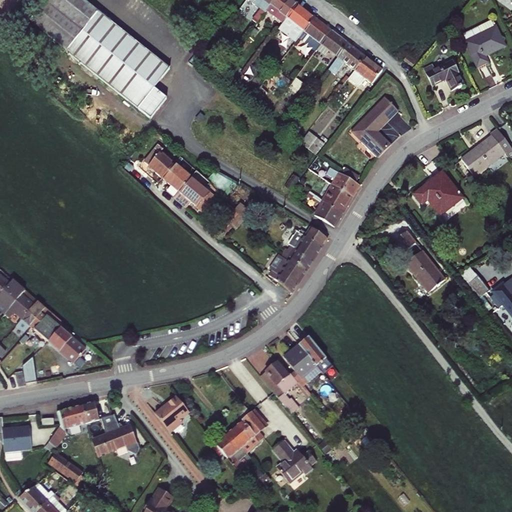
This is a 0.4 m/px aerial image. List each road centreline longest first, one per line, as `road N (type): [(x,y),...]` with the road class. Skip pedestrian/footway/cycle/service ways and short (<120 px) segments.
road 1 (tertiary): [(0,403),(218,360),(278,324),(341,239)]
road 2 (unclassified): [(341,239),(511,448)]
road 3 (unknown): [(341,239),(193,148),(180,119)]
road 4 (residential): [(427,136),(397,73),(310,0)]
road 5 (unknown): [(126,380),(193,473),(198,511)]
road 6 (tertiary): [(341,239),(388,166),(427,136)]
road 7 (unknown): [(230,354),(308,447)]
